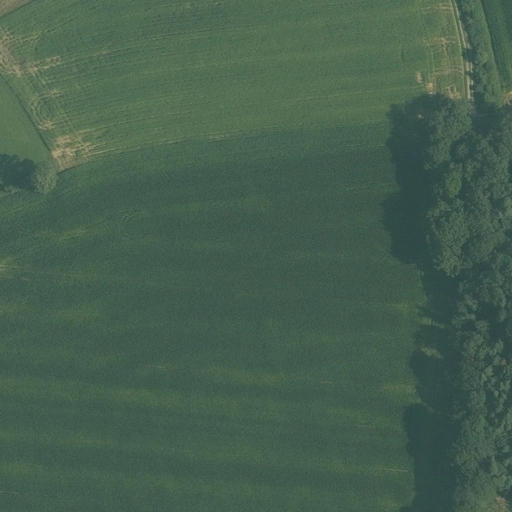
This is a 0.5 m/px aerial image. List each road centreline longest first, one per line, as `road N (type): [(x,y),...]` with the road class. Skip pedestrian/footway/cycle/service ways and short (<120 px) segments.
road 1 (track): [(447,511),(476,125)]
road 2 (track): [(455,0),(476,125),(511,121)]
